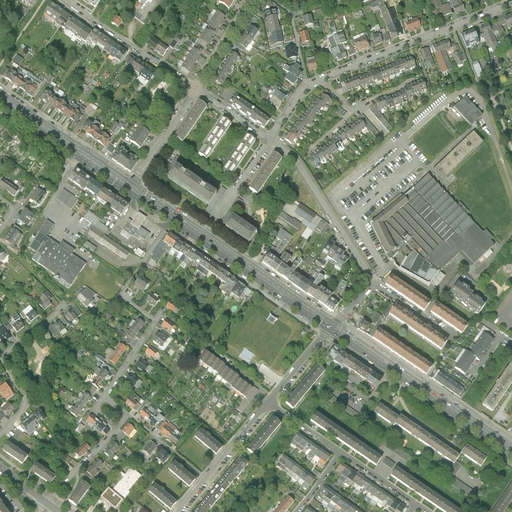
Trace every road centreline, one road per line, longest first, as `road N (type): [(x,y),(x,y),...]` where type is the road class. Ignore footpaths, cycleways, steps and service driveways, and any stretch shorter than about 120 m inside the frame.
road 1 (residential): [(270,140),(314,82),(511,3)]
road 2 (primary): [(130,187),(333,325)]
road 3 (primary): [(333,325),(511,447)]
road 4 (residential): [(374,284),(303,168),(270,140)]
road 5 (residential): [(198,90),(63,0)]
road 6 (primary): [(0,98),(130,187)]
road 7 (residential): [(176,511),(268,402)]
